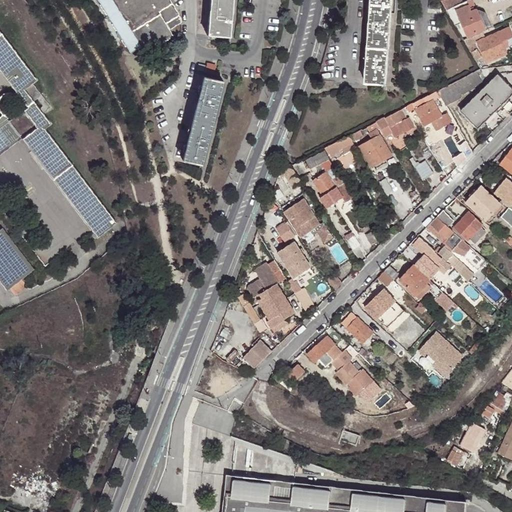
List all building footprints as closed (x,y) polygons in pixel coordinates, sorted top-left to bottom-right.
[(172,0),(99,0),(131,52),(134,53),(142,48),(147,55),(176,38),(168,23),(182,15),(172,0)] [(232,0),(209,0),(209,7),(207,23),(207,36),(229,38),(232,0)] [(365,84),(385,86),(391,0),(371,0),(369,24),(369,32),(367,59),(367,66),(365,84)] [(439,0),(445,11),(454,7),(467,2),(469,0),(439,0)] [(468,38),(475,35),(485,30),(476,8),(475,8),(471,10),(467,2),(454,7),(459,16),(468,38)] [(445,11),(451,20),(459,16),(454,7),(445,11)] [(476,8),(485,30),(491,28),(485,13),(476,8)] [(478,43),(487,62),(506,54),(505,48),(509,47),(507,42),(511,39),(511,34),(510,30),(478,43)] [(8,121),(7,119),(0,124),(0,154),(22,139),(92,232),(97,238),(117,223),(44,129),(51,123),(42,113),(39,108),(34,101),(37,98),(41,94),(33,83),(37,79),(0,31),(0,70),(20,96),(27,107),(8,121)] [(463,41),(466,46),(477,41),(475,35),(468,38),(463,41)] [(468,49),(473,57),(479,53),(475,46),(468,49)] [(474,72),(464,78),(471,89),(479,82),(474,72)] [(460,112),(478,129),(511,95),(511,89),(497,75),(460,112)] [(189,136),(186,143),(182,160),(201,165),(223,82),(203,77),(199,94),(197,101),(189,136)] [(464,78),(451,84),(460,99),(471,89),(464,78)] [(451,84),(438,90),(447,106),(460,99),(451,84)] [(435,92),(412,103),(425,126),(432,123),(442,117),(435,103),(439,100),(435,92)] [(50,106),(41,94),(37,98),(43,105),(39,108),(42,113),(46,110),(50,106)] [(403,108),(384,118),(387,124),(389,127),(400,121),(406,131),(413,127),(408,118),(406,118),(403,112),(405,111),(403,108)] [(442,117),(432,123),(436,131),(452,123),(447,115),(442,117)] [(384,118),(376,122),(380,129),(387,124),(384,118)] [(389,127),(394,135),(395,137),(406,131),(400,121),(389,127)] [(366,126),(369,132),(372,139),(381,135),(378,129),(380,129),(376,122),(366,126)] [(380,129),(386,139),(394,135),(389,127),(387,124),(380,129)] [(359,130),(352,134),(354,139),(363,135),(362,134),(364,132),(362,128),(359,130)] [(348,135),(330,144),(335,155),(341,152),(339,150),(353,143),(348,135)] [(381,135),(372,139),(360,146),(372,167),(378,163),(390,157),(392,155),(381,135)] [(459,145),(466,159),(473,153),(466,142),(459,145)] [(342,155),(356,148),(353,143),(339,150),(341,152),(342,155)] [(511,173),(511,149),(500,165),(511,173)] [(307,159),(311,168),(317,165),(322,162),(329,159),(325,150),(307,159)] [(393,162),(390,157),(378,163),(381,169),(393,162)] [(427,179),(434,174),(426,162),(415,168),(423,181),(427,179)] [(304,184),(299,176),(291,164),(281,170),(281,174),(283,178),(286,176),(295,190),(304,184)] [(330,178),(337,174),(334,168),(326,173),(330,178)] [(304,184),(305,186),(311,180),(308,175),(305,177),(303,173),(299,176),(304,184)] [(324,196),(343,184),(337,174),(330,178),(326,173),(313,181),(323,196),(324,196)] [(436,177),(434,174),(427,179),(428,183),(436,177)] [(507,196),(511,190),(511,183),(507,179),(498,189),(507,196)] [(353,200),(343,184),(324,196),(323,196),(321,197),(328,208),(343,198),(346,203),(353,200)] [(486,221),(500,206),(481,188),(467,203),(486,221)] [(502,202),(507,196),(498,189),(494,193),(502,202)] [(511,211),(511,190),(507,196),(502,202),(509,209),(511,211)] [(304,199),(285,211),(294,225),(295,227),(300,223),(302,225),(308,221),(313,230),(320,225),(304,199)] [(503,208),(500,206),(486,221),(488,223),(494,220),(500,213),(503,208)] [(501,219),(511,228),(511,211),(509,209),(501,219)] [(449,216),(443,211),(437,217),(443,222),(449,216)] [(471,240),(481,228),(484,225),(470,213),(454,230),(467,242),(469,240),(470,241),(471,240)] [(455,222),(449,216),(443,222),(449,228),(455,222)] [(448,240),(455,232),(449,228),(443,222),(437,217),(431,224),(448,240)] [(453,252),(464,241),(455,232),(448,240),(431,224),(427,228),(453,252)] [(297,235),(292,227),(283,232),(288,241),(297,235)] [(372,232),(374,231),(371,227),(363,231),(372,244),(377,241),(372,232)] [(486,233),(481,228),(471,240),(475,245),(486,233)] [(0,230),(0,279),(8,290),(10,289),(22,279),(34,270),(3,229),(0,230)] [(344,238),(353,252),(360,247),(351,234),(344,238)] [(435,253),(436,252),(422,238),(415,245),(436,265),(442,260),(441,259),(435,253)] [(136,241),(127,242),(128,253),(138,251),(136,241)] [(295,277),(303,271),(310,267),(294,242),(279,252),(295,277)] [(448,261),(451,257),(453,255),(444,247),(438,253),(448,261)] [(454,267),(458,263),(451,257),(448,261),(454,267)] [(443,258),(441,259),(442,260),(436,265),(447,274),(453,267),(443,258)] [(454,267),(459,272),(464,265),(460,262),(458,263),(454,267)] [(260,301),(267,315),(263,318),(266,324),(269,322),(275,332),(289,324),(286,319),(294,313),(277,284),(279,283),(267,263),(257,270),(262,279),(248,287),(248,290),(256,304),(260,301)] [(399,274),(390,266),(384,272),(393,280),(399,274)] [(431,282),(415,266),(401,281),(417,296),(431,282)] [(424,272),(430,278),(435,273),(429,267),(424,272)] [(305,274),(303,271),(295,277),(296,279),(305,274)] [(387,287),(394,281),(393,280),(384,272),(378,278),(387,287)] [(435,273),(430,278),(437,283),(442,278),(435,273)] [(27,286),(22,279),(10,289),(15,295),(27,286)] [(432,288),(435,286),(431,282),(417,296),(421,300),(432,288)] [(433,293),(440,299),(445,294),(438,287),(435,291),(433,293)] [(379,317),(396,303),(397,302),(391,296),(386,289),(359,313),(373,329),(383,322),(379,317)] [(391,296),(397,302),(400,299),(395,293),(391,296)] [(447,304),(451,300),(445,294),(440,299),(437,303),(440,306),(445,301),(447,304)] [(307,307),(313,301),(308,296),(302,300),(307,307)] [(377,333),(379,335),(386,328),(388,329),(405,313),(396,303),(379,317),(383,322),(373,329),(377,333)] [(342,323),(348,329),(358,318),(351,313),(342,323)] [(358,318),(348,329),(362,342),(372,332),(358,318)] [(463,355),(435,331),(421,346),(427,352),(436,360),(432,364),(445,375),(463,355)] [(327,351),(335,344),(328,337),(309,354),(315,362),(323,355),(327,351)] [(244,357),(256,368),(274,351),(262,340),(244,357)] [(342,350),(335,344),(327,351),(333,358),(331,360),(339,369),(337,371),(346,383),(350,379),(353,382),(360,391),(373,379),(363,367),(359,370),(349,359),(352,356),(344,348),(342,350)] [(427,352),(421,346),(418,350),(424,355),(427,352)] [(360,353),(375,367),(382,360),(376,354),(374,355),(370,351),(368,353),(364,349),(360,353)] [(333,358),(327,351),(323,355),(330,363),(331,360),(333,358)] [(299,366),(288,376),(294,384),(306,373),(299,366)] [(79,402),(29,380),(0,442),(0,477),(40,495),(65,438),(86,447),(109,396),(86,386),(79,402)] [(356,396),(360,391),(353,382),(349,387),(356,396)] [(509,399),(497,391),(483,413),(499,421),(510,403),(507,401),(509,399)] [(511,419),(502,441),(500,440),(498,443),(500,444),(497,452),(511,459),(511,456),(511,419)] [(474,451),(481,428),(468,424),(461,446),(474,451)] [(232,436),(231,438),(248,450),(314,471),(333,474),(334,471),(232,436)] [(458,462),(464,452),(465,450),(456,445),(448,458),(458,463),(458,462)] [(470,455),(464,452),(458,462),(464,465),(470,455)] [(222,511),(464,511),(466,502),(294,482),(292,500),(275,498),(277,480),(245,477),(228,475),(222,511)] [(275,498),(292,500),(294,482),(277,480),(275,498)]
